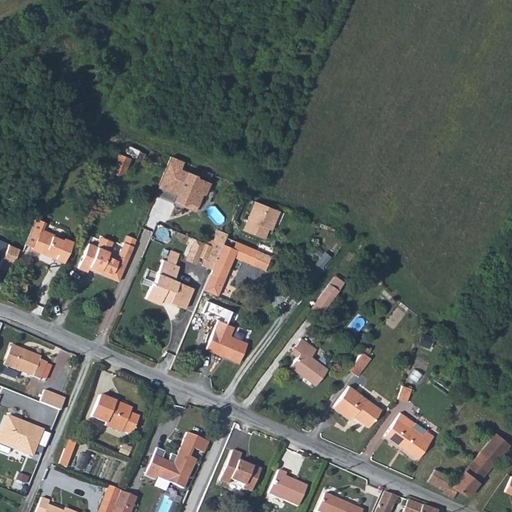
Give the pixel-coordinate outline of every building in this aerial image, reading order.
[(130,157),(118,151),(111,169),(122,174),(130,157)] [(181,166),(184,158),(172,154),(165,170),(184,178),(178,191),(175,199),(184,203),(186,197),(198,202),(203,190),(206,190),(210,180),(181,166)] [(184,178),(165,170),(160,183),(178,191),(184,178)] [(196,207),(198,202),(186,197),(184,203),(196,207)] [(254,201),(242,230),(263,239),(275,209),(254,201)] [(44,216),(37,213),(26,239),(32,242),(32,243),(65,257),(74,237),(66,234),(65,236),(40,225),(44,216)] [(97,243),(109,248),(113,238),(101,233),(97,243)] [(121,269),(133,242),(124,239),(118,251),(109,248),(97,243),(89,239),(77,264),(88,268),(90,266),(112,274),(115,266),(121,269)] [(214,257),(221,243),(212,239),(209,244),(206,243),(203,251),(214,257)] [(203,251),(206,243),(199,240),(193,253),(200,256),(203,251)] [(236,249),(221,243),(214,257),(210,268),(208,273),(223,279),(232,257),(250,265),(256,251),(239,242),(236,249)] [(14,261),(20,249),(8,244),(3,257),(14,261)] [(164,301),(181,308),(189,287),(170,279),(176,264),(171,262),(175,252),(166,248),(162,258),(159,257),(141,295),(156,303),(160,295),(166,297),(164,301)] [(316,264),(321,269),(331,257),(324,252),(322,254),(314,248),(309,253),(319,261),(316,264)] [(210,268),(214,257),(203,251),(200,256),(198,262),(210,268)] [(0,269),(9,272),(14,261),(3,257),(0,263),(0,269)] [(112,274),(117,277),(121,269),(115,266),(112,274)] [(326,281),(316,292),(326,299),(335,288),(326,281)] [(326,299),(316,292),(309,301),(319,308),(326,299)] [(216,320),(211,330),(202,350),(234,364),(243,344),(227,337),(231,327),(216,320)] [(419,334),(415,344),(426,348),(430,338),(419,334)] [(297,352),(292,357),(285,366),(311,386),(324,370),(308,357),(313,350),(299,338),(291,347),(297,352)] [(2,365),(40,379),(47,363),(39,360),(41,356),(10,345),(2,365)] [(374,352),(364,345),(350,362),(360,368),(374,352)] [(286,353),(292,357),(297,352),(291,347),(286,353)] [(408,389),(399,386),(394,399),(403,402),(408,389)] [(350,418),(364,430),(378,412),(346,387),(329,409),(346,423),(350,418)] [(65,398),(43,390),(38,403),(60,411),(65,398)] [(100,426),(129,437),(137,417),(112,405),(113,403),(94,395),(85,418),(101,424),(100,426)] [(379,437),(413,460),(430,437),(395,413),(379,437)] [(43,430),(6,415),(0,429),(0,445),(32,458),(43,430)] [(494,427),(479,446),(491,459),(508,437),(494,427)] [(155,478),(183,490),(196,460),(188,457),(192,448),(202,453),(207,441),(185,431),(170,464),(151,456),(142,478),(153,483),(155,478)] [(56,459),(67,463),(75,439),(64,436),(56,459)] [(479,446),(472,454),(485,467),(491,459),(479,446)] [(240,486),(249,490),(258,467),(248,463),(247,467),(234,462),(238,453),(230,450),(217,480),(225,483),(227,479),(241,485),(240,486)] [(485,467),(472,454),(464,464),(478,476),(485,467)] [(432,463),(425,476),(441,485),(440,487),(450,492),(454,485),(456,481),(451,479),(453,476),(432,463)] [(478,476),(464,464),(454,476),(453,476),(451,479),(456,481),(454,485),(466,492),(478,476)] [(265,493),(296,505),(304,485),(284,477),(285,473),(275,469),(265,493)] [(106,508),(111,510),(121,485),(121,483),(107,478),(98,505),(106,508)] [(121,485),(111,510),(116,511),(131,511),(139,492),(121,485)] [(377,485),(370,505),(381,511),(391,490),(377,485)] [(433,511),(435,507),(419,500),(420,499),(406,492),(399,508),(407,511),(433,511)] [(357,511),(360,507),(334,495),(333,498),(322,493),(315,508),(324,511),(357,511)] [(79,511),(67,507),(65,510),(46,503),(48,499),(40,497),(34,511),(79,511)]
